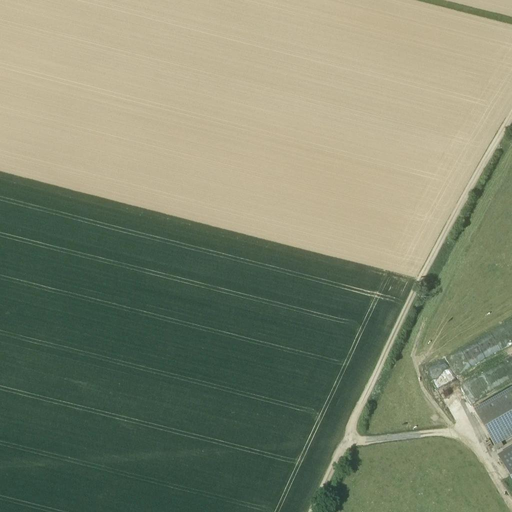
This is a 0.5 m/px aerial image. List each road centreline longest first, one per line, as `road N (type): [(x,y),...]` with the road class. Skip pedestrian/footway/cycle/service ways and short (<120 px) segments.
road 1 (track): [(314,511),(444,236),(511,120)]
road 2 (track): [(344,446),(468,435),(511,505)]
